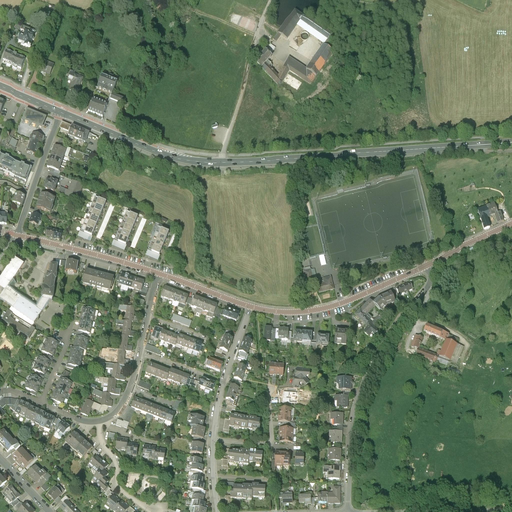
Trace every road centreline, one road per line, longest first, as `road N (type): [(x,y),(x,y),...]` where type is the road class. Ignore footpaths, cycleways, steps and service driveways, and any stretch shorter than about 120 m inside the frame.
road 1 (primary): [(59,113),(198,162),(478,151)]
road 2 (residential): [(424,269),(429,284),(385,344),(354,416),(347,511)]
road 3 (residential): [(424,269),(322,311),(250,309)]
road 4 (residential): [(156,275),(17,237)]
road 5 (residential): [(59,113),(17,237)]
road 6 (residential): [(213,443),(269,447),(268,392),(287,388)]
